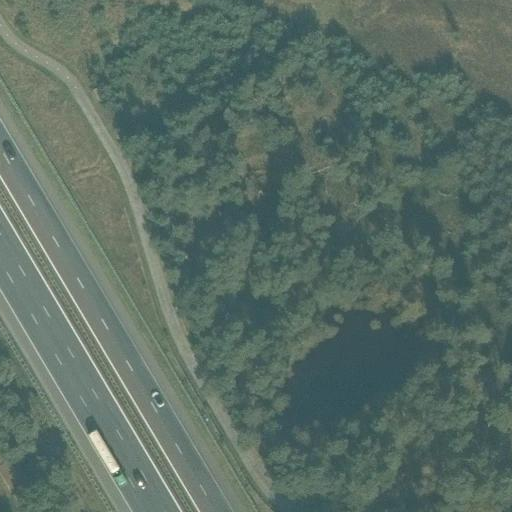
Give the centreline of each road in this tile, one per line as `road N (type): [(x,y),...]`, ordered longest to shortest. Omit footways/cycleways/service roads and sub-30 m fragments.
road 1 (motorway): [(214,511),(0,151)]
road 2 (motorway): [(0,248),(156,511)]
